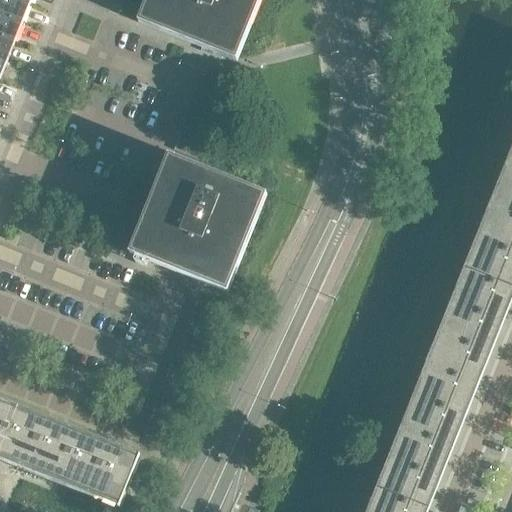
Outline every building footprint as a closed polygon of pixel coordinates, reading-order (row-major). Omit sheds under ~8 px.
[(0,0),(0,17),(21,26),(29,7),(10,0),(0,0)] [(150,0),(142,22),(203,46),(214,51),(235,59),(258,0),(150,0)] [(0,39),(14,44),(21,26),(0,17),(0,39)] [(0,60),(6,63),(14,44),(0,39),(0,60)] [(223,92),(227,81),(205,72),(201,83),(223,92)] [(218,103),(223,92),(201,83),(196,95),(218,103)] [(218,103),(196,95),(192,106),(214,115),(218,103)] [(214,115),(192,106),(187,117),(210,126),(214,115)] [(205,137),(210,126),(187,117),(183,128),(205,137)] [(201,148),(205,137),(183,128),(178,139),(201,148)] [(196,159),(201,148),(178,139),(174,151),(196,159)] [(193,169),(171,160),(170,160),(133,253),(226,290),(263,197),(193,169)] [(511,164),(373,511),(422,511),(511,287),(511,164)] [(215,319),(220,308),(198,299),(193,311),(215,319)] [(211,331),(215,319),(193,311),(189,322),(211,331)] [(206,342),(211,331),(189,322),(184,333),(206,342)] [(202,353),(206,342),(184,333),(180,344),(202,353)] [(202,353),(180,344),(175,355),(197,364),(202,353)] [(193,375),(197,364),(175,355),(171,366),(193,375)] [(193,375),(171,366),(166,377),(189,386),(193,375)] [(184,397),(189,386),(166,377),(162,388),(184,397)] [(184,397),(162,388),(157,399),(180,408),(184,397)] [(175,420),(180,408),(157,399),(153,411),(175,420)] [(0,456),(23,465),(31,468),(108,499),(121,505),(120,505),(122,506),(139,462),(137,462),(137,463),(45,425),(45,424),(44,424),(44,425),(30,420),(31,418),(29,418),(29,419),(14,413),(14,412),(0,405),(0,456)] [(171,431),(175,420),(153,411),(148,422),(171,431)] [(165,445),(171,431),(148,422),(143,436),(165,445)]
